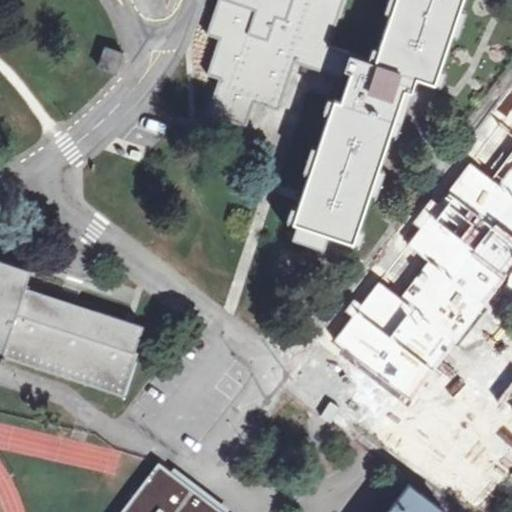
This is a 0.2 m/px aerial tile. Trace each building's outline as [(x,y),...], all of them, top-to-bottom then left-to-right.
[(311,166),(292,224),(295,225),(291,238),(308,243),(322,248),(327,235),(352,243),(392,121),(400,123),(413,79),(433,85),(461,0),(392,0),(372,63),(347,54),(327,47),(342,0),(219,0),(209,31),(220,35),(208,72),(219,77),(208,110),(246,122),(253,98),(277,107),(293,60),(340,75),(311,166)] [(110,72),(117,53),(97,46),(91,66),(110,72)] [(334,340),(408,396),(511,261),(511,148),(491,177),(470,161),(407,244),(427,259),(400,295),(380,280),(334,340)] [(0,356),(123,398),(138,352),(134,351),(142,328),(127,323),(85,309),(87,305),(65,298),(18,282),(23,267),(0,259),(0,356)] [(409,484),(387,511),(444,511),(445,511),(409,484)]
